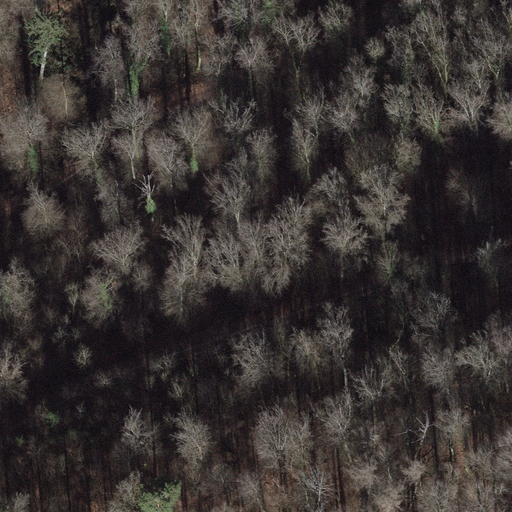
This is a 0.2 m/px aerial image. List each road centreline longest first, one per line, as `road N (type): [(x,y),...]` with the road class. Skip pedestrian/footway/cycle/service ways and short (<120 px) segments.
road 1 (track): [(0,441),(99,384),(445,260),(511,249)]
road 2 (track): [(0,212),(45,198),(149,113),(436,0)]
